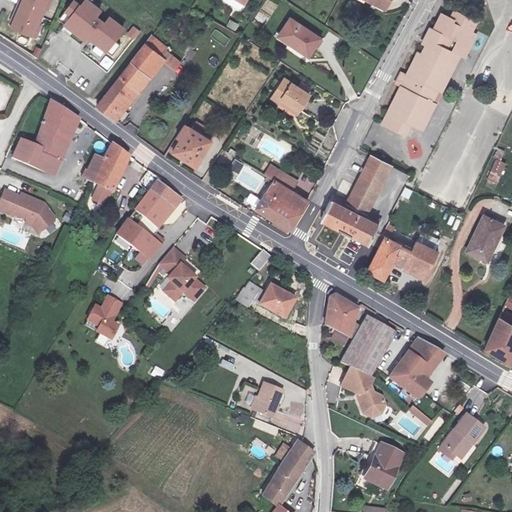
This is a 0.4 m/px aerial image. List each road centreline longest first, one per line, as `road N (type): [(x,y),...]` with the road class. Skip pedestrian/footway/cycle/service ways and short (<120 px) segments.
road 1 (tertiary): [(291,249),(213,204),(0,51)]
road 2 (residential): [(291,249),(425,0)]
road 3 (unclassified): [(326,270),(313,348),(319,511)]
road 4 (tertiary): [(511,380),(326,270)]
road 5 (unknown): [(105,266),(139,269),(205,198)]
